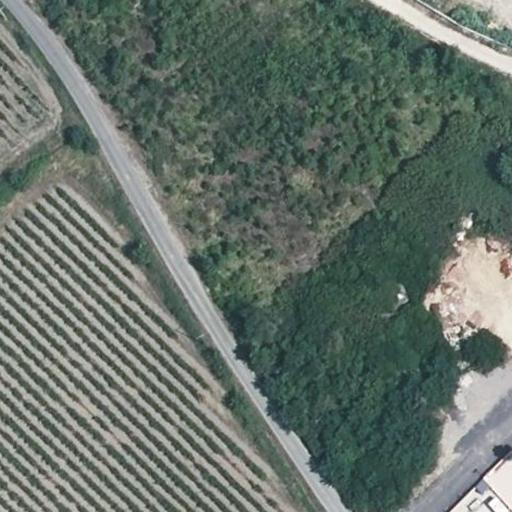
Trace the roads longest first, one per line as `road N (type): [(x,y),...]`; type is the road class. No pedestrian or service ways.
road 1 (unclassified): [(22,0),(339,511)]
road 2 (track): [(419,511),(511,415)]
